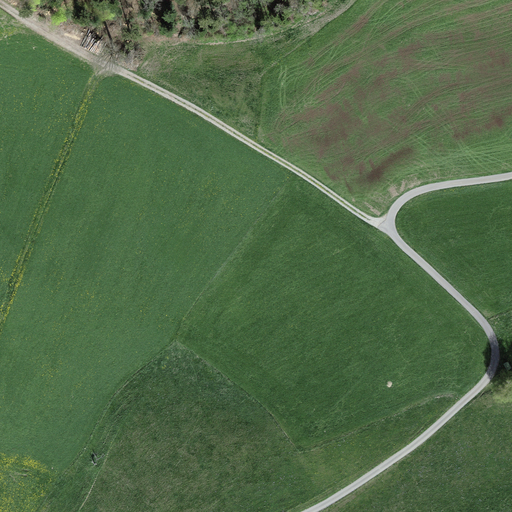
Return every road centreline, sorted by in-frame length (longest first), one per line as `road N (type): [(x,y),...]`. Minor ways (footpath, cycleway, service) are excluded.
road 1 (unclassified): [(511,175),(417,190),(396,204),(392,235),(480,318),(494,343),(493,366),(400,454),(307,511)]
road 2 (track): [(389,226),(105,62)]
road 3 (track): [(0,0),(105,62)]
